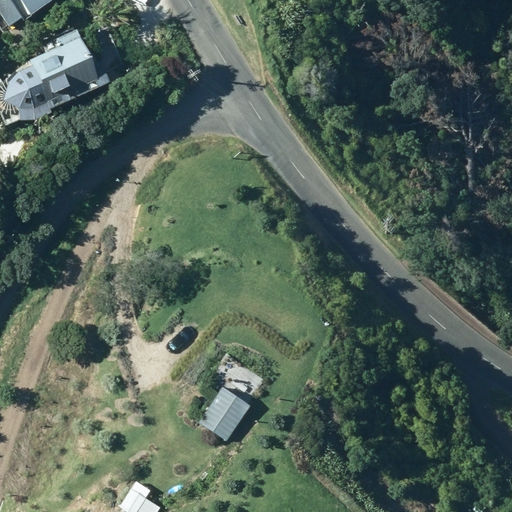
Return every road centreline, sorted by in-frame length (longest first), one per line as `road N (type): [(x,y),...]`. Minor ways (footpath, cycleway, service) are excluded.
road 1 (tertiary): [(252,105),(379,266),(493,374),(511,382)]
road 2 (residential): [(252,105),(179,123),(106,160),(61,200),(0,309)]
road 3 (tertiary): [(189,0),(252,105)]
